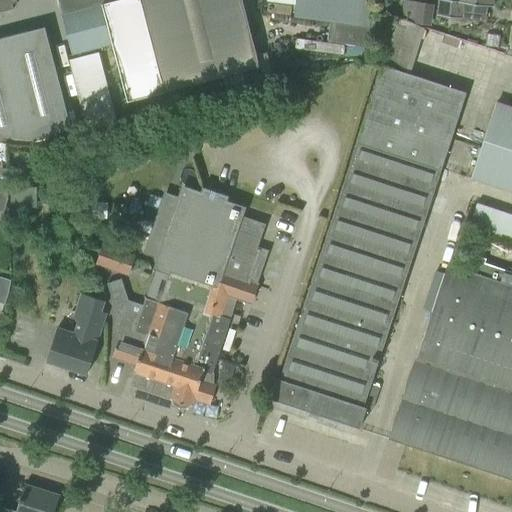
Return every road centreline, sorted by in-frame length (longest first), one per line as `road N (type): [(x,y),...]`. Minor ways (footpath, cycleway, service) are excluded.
road 1 (residential): [(435,511),(0,368)]
road 2 (secondary): [(357,511),(0,391)]
road 3 (secondary): [(0,418),(277,511)]
road 4 (residential): [(0,452),(187,511)]
